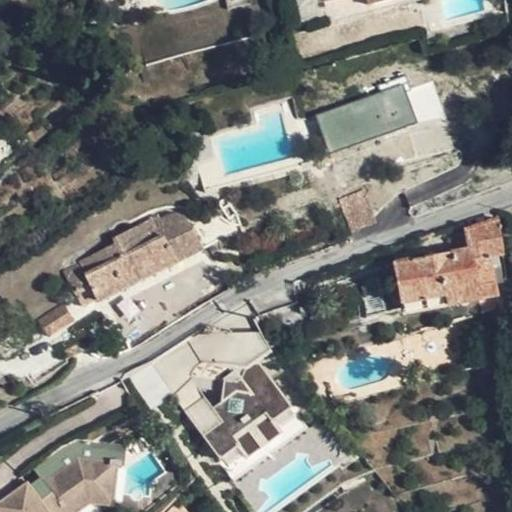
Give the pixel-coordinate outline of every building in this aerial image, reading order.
[(328,0),(335,23),(419,0),(328,0)] [(315,113),(328,153),(418,123),(405,83),(315,113)] [(40,124),(24,135),(32,144),(47,133),(40,124)] [(364,190),(338,199),(350,233),(376,223),(364,190)] [(174,212),(155,222),(178,263),(204,250),(186,216),(181,213),(177,212),(174,212)] [(178,263),(155,222),(153,219),(112,241),(114,246),(79,264),(98,300),(99,303),(178,263)] [(498,299),(496,283),(486,285),(482,260),(492,259),(504,256),(499,222),(468,231),(471,249),(392,265),(400,305),(444,296),(446,305),(447,310),(498,299)] [(496,283),(492,259),(482,260),(486,285),(496,283)] [(82,309),(98,300),(79,264),(64,272),(82,309)] [(402,314),(446,305),(444,296),(400,305),(402,314)] [(64,304),(37,321),(48,339),(75,322),(64,304)] [(65,347),(71,358),(86,351),(81,340),(65,347)] [(187,410),(221,464),(240,452),(248,465),(285,441),(277,429),(296,416),(262,363),(237,379),(225,381),(223,404),(215,410),(207,398),(187,410)] [(240,452),(221,464),(234,485),(310,438),(296,416),(277,429),(285,441),(248,465),(240,452)] [(63,511),(65,510),(58,501),(81,483),(104,491),(116,450),(87,440),(76,445),(42,469),(44,472),(0,506),(0,511),(63,511)] [(77,511),(85,506),(100,504),(104,491),(81,483),(58,501),(65,510),(63,511),(77,511)]
